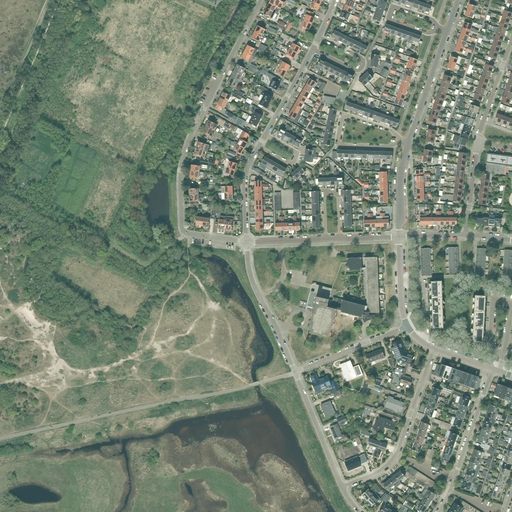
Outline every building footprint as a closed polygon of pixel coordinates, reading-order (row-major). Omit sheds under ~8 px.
[(280,1),(279,1),(276,0),(270,0),(269,3),(277,7),(280,9),(284,3),(280,1)] [(355,3),(347,0),(345,6),(352,9),(355,3)] [(418,9),(420,2),(414,0),(412,7),(418,9)] [(318,11),(320,6),(309,1),(308,3),(309,3),(308,6),(310,7),(318,11)] [(384,11),(386,5),(379,2),(377,8),(384,11)] [(423,11),(426,4),(420,2),(418,9),(423,11)] [(428,5),(429,2),(427,2),(426,4),(423,11),(429,13),(432,6),(428,5)] [(273,19),(275,14),(276,11),(275,11),(277,7),(269,3),(263,14),(273,19)] [(474,13),(476,7),(469,4),(467,10),(474,13)] [(352,9),(345,6),(343,11),(350,14),(352,9)] [(507,12),(508,9),(502,7),(501,10),(505,11),(503,17),(510,19),(511,13),(507,12)] [(382,16),(384,11),(377,8),(375,14),(382,16)] [(312,17),(313,13),(306,10),(304,14),(306,15),(304,21),(312,24),(314,18),(312,17)] [(472,19),(474,13),(467,10),(465,16),(472,19)] [(350,14),(343,11),(340,17),(348,20),(350,14)] [(380,22),(382,16),(375,14),(373,20),(380,22)] [(508,25),(510,19),(503,17),(501,22),(508,25)] [(309,30),(312,24),(304,21),(301,27),(309,30)] [(470,31),(472,25),(465,22),(463,28),(470,31)] [(506,31),(508,25),(501,22),(500,26),(498,25),(497,28),(499,28),(506,31)] [(390,33),(392,27),(386,25),(384,31),(390,33)] [(263,33),(265,30),(258,26),(254,32),(264,37),(265,38),(266,35),(263,33)] [(395,35),(398,29),(392,27),(390,33),(395,35)] [(468,37),(470,31),(463,28),(461,34),(468,37)] [(504,36),(506,31),(499,28),(497,34),(504,36)] [(401,37),(404,31),(398,29),(395,35),(401,37)] [(337,40),(340,34),(335,31),(331,37),(337,40)] [(409,33),(408,32),(404,31),(401,37),(407,39),(409,33)] [(261,43),(264,37),(254,32),(251,38),(259,42),(261,43)] [(290,37),(282,33),(278,42),(279,43),(282,37),(289,41),(290,37)] [(413,41),(415,35),(409,33),(407,39),(413,41)] [(343,43),(346,36),(340,34),(337,40),(343,43)] [(466,42),(468,37),(461,34),(459,40),(466,42)] [(502,42),(504,36),(497,34),(495,40),(502,42)] [(419,43),(421,37),(415,35),(413,41),(419,43)] [(348,45),(351,39),(346,36),(343,43),(348,45)] [(353,48),(357,42),(351,39),(348,45),(353,48)] [(464,48),(466,42),(459,40),(456,46),(464,48)] [(500,48),(502,42),(495,40),(493,46),(500,48)] [(293,43),(290,42),(287,47),(290,49),(297,53),(299,54),(300,51),(299,50),(300,48),(293,43)] [(359,51),(362,45),(357,42),(353,48),(359,51)] [(254,57),(257,51),(247,45),(244,52),(254,57)] [(364,54),(368,47),(362,45),(359,51),(364,54)] [(383,51),(384,52),(385,49),(384,49),(374,45),(372,50),(373,50),(373,51),(375,52),(377,53),(379,50),(380,49),(384,51),(383,51)] [(462,54),(464,48),(456,46),(454,51),(462,54)] [(498,54),(500,48),(493,46),(491,51),(498,54)] [(294,59),(297,53),(290,49),(286,56),(293,60),(294,59)] [(496,60),(498,54),(491,51),(489,57),(488,60),(490,61),(491,58),(496,60)] [(251,62),(254,57),(244,52),(241,58),(248,62),(249,61),(251,62)] [(456,65),(458,59),(451,57),(449,63),(456,65)] [(415,66),(418,60),(410,58),(408,64),(415,66)] [(283,62),(283,61),(280,60),(277,66),(287,72),(290,66),(283,62)] [(323,69),(326,62),(320,60),(317,66),(323,69)] [(328,71),(331,65),(326,62),(323,69),(328,71)] [(488,65),(489,62),(487,62),(486,65),(484,70),(491,73),(493,67),(488,65)] [(454,71),(456,65),(449,63),(447,68),(454,71)] [(413,72),(415,66),(408,64),(406,69),(413,72)] [(243,73),(245,69),(237,65),(234,72),(242,76),(244,77),(245,74),(243,73)] [(334,74),(337,68),(331,65),(328,71),(334,74)] [(284,77),(287,72),(277,66),(273,72),(276,74),(277,73),(284,77)] [(256,70),(249,67),(248,70),(259,76),(261,73),(256,70)] [(339,77),(342,71),(337,68),(334,74),(339,77)] [(411,78),(413,72),(406,69),(404,68),(402,74),(404,75),(408,76),(411,78)] [(489,79),(491,73),(484,70),(482,76),(489,79)] [(345,80),(348,73),(342,71),(339,77),(345,80)] [(238,82),(242,76),(234,72),(230,78),(238,82)] [(368,82),(373,78),(368,72),(363,76),(368,82)] [(350,83),(353,76),(348,73),(345,80),(350,83)] [(411,78),(408,76),(404,75),(402,81),(408,83),(409,83),(411,78)] [(452,78),(452,76),(449,75),(449,77),(445,75),(443,81),(450,84),(452,78)] [(364,87),(368,82),(363,76),(358,81),(364,87)] [(487,84),(489,79),(482,76),(480,82),(487,84)] [(235,89),(238,82),(230,78),(227,85),(235,89)] [(313,88),(316,83),(310,79),(307,84),(313,88)] [(277,90),(280,85),(272,80),(269,86),(277,90)] [(409,83),(408,83),(402,81),(400,87),(407,89),(409,83)] [(449,86),(450,84),(443,81),(440,87),(448,89),(450,89),(451,86),(449,86)] [(485,90),(487,84),(480,82),(478,88),(485,90)] [(266,93),(268,90),(256,84),(254,86),(263,91),(259,98),(270,103),(273,98),(265,93),(266,93)] [(310,93),(313,88),(307,84),(304,90),(310,93)] [(405,95),(407,89),(400,87),(398,92),(405,95)] [(446,95),(448,89),(440,87),(438,93),(446,95)] [(483,96),(485,90),(478,88),(476,93),(483,96)] [(307,98),(310,93),(304,90),(301,95),(307,98)] [(510,99),(511,94),(511,93),(505,91),(503,97),(510,99)] [(227,102),(231,96),(223,92),(220,99),(227,102)] [(403,101),(405,95),(398,92),(396,98),(403,101)] [(444,101),(446,95),(438,93),(436,98),(444,101)] [(481,102),(483,96),(476,93),(474,99),(481,102)] [(304,104),(307,98),(301,95),(297,100),(304,104)] [(463,103),(465,98),(459,96),(456,105),(464,108),(466,104),(463,103)] [(508,105),(510,99),(503,97),(501,103),(508,105)] [(266,109),(270,103),(259,98),(258,100),(261,101),(259,105),(266,109)] [(401,107),(403,101),(396,98),(394,104),(401,107)] [(442,107),(444,101),(436,98),(434,104),(442,107)] [(224,109),(227,102),(220,99),(217,105),(215,109),(219,111),(221,107),(224,109)] [(301,109),(304,104),(297,100),(294,105),(301,109)] [(351,111),(353,104),(347,102),(345,109),(351,111)] [(372,107),(373,104),(370,103),(368,110),(365,108),(362,115),(368,117),(371,110),(372,107)] [(357,113),(359,106),(353,104),(351,111),(357,113)] [(440,112),(442,107),(434,104),(432,110),(440,112)] [(298,114),(301,109),(294,105),(291,111),(298,114)] [(477,114),(479,108),(471,105),(469,111),(477,114)] [(259,111),(260,110),(253,106),(251,109),(251,110),(251,111),(252,112),(252,113),(253,113),(254,114),(252,118),(259,122),(263,116),(258,114),(259,112),(259,111)] [(334,109),(334,106),(332,106),(331,109),(330,109),(329,115),(336,116),(337,110),(334,109)] [(362,115),(365,108),(359,106),(357,113),(362,115)] [(374,119),(376,112),(371,110),(368,117),(374,119)] [(438,118),(440,112),(432,110),(430,116),(438,118)] [(237,118),(235,116),(226,111),(225,114),(229,117),(236,120),(237,118)] [(297,124),(299,119),(301,116),(298,114),(291,111),(288,116),(291,118),(290,120),(297,124)] [(474,120),(477,114),(469,111),(467,118),(474,120)] [(380,121),(382,115),(376,112),(374,119),(380,121)] [(500,115),(500,113),(498,112),(495,121),(501,124),(503,117),(500,115)] [(385,123),(388,117),(382,115),(380,121),(385,123)] [(259,122),(252,118),(249,116),(246,121),(249,123),(256,127),(259,122)] [(435,124),(438,118),(430,116),(428,122),(432,123),(432,125),(435,126),(435,124)] [(391,125),(394,119),(388,117),(385,123),(391,125)] [(506,126),(509,119),(503,117),(501,124),(506,126)] [(472,127),(474,120),(467,118),(465,124),(472,127)] [(397,127),(400,121),(394,119),(391,125),(397,127)] [(218,125),(209,121),(206,127),(213,131),(215,127),(216,128),(218,125)] [(470,133),(472,127),(465,124),(462,130),(466,132),(470,133)] [(283,138),(286,133),(286,132),(288,130),(285,128),(282,126),(277,135),(283,138)] [(213,131),(206,127),(203,132),(212,137),(213,134),(212,134),(213,131)] [(249,134),(241,130),(239,129),(239,130),(237,133),(241,135),(239,138),(240,139),(237,145),(244,149),(247,143),(243,141),(245,138),(246,139),(249,134)] [(470,133),(466,132),(462,130),(460,137),(468,140),(468,139),(470,133)] [(288,141),(291,135),(286,132),(286,133),(283,138),(288,141)] [(293,145),(297,138),(291,135),(288,141),(293,145)] [(468,140),(460,137),(455,135),(452,141),(455,142),(453,148),(461,149),(462,145),(465,147),(465,146),(468,140)] [(299,148),(302,142),(297,138),(293,145),(299,148)] [(330,146),(331,140),(324,139),(323,145),(324,145),(324,149),(326,149),(327,146),(330,146)] [(207,152),(209,146),(198,142),(196,148),(204,151),(207,152)] [(244,149),(237,145),(232,142),(229,146),(235,149),(234,150),(241,154),(244,149)] [(203,154),(204,151),(196,148),(194,154),(204,158),(204,155),(203,154)] [(343,158),(343,151),(337,150),(337,152),(332,152),(332,159),(337,159),(337,157),(343,158)] [(233,161),(234,157),(228,154),(226,158),(227,158),(225,167),(235,170),(237,164),(229,162),(230,159),(233,161)] [(501,156),(486,154),(484,163),(486,164),(486,167),(485,172),(504,175),(505,166),(511,166),(511,157),(501,156)] [(267,166),(270,160),(265,157),(261,163),(267,166)] [(271,171),(272,169),(275,163),(270,160),(267,166),(265,168),(271,171)] [(276,174),(277,172),(281,166),(275,163),(272,169),(271,171),(276,174)] [(208,169),(209,166),(201,165),(201,166),(192,165),(191,172),(199,173),(200,169),(201,169),(208,169)] [(235,170),(225,167),(222,166),(221,168),(223,169),(223,176),(229,176),(229,175),(233,176),(235,170)] [(282,178),(283,176),(286,169),(281,166),(277,172),(276,174),(282,178)] [(300,176),(305,172),(301,166),(296,170),(300,176)] [(423,174),(423,170),(423,167),(419,167),(419,170),(416,170),(416,177),(423,176),(430,176),(430,173),(423,174)] [(302,182),(304,181),(302,178),(300,176),(296,170),(291,174),(295,180),(298,177),(302,182)] [(234,222),(234,217),(227,216),(226,218),(225,229),(231,230),(232,222),(234,222)] [(332,289),(316,285),(314,292),(310,291),(307,303),(306,308),(313,310),(312,314),(311,321),(308,330),(308,331),(310,331),(309,334),(313,335),(320,337),(323,337),(324,335),(330,337),(337,310),(341,311),(341,313),(341,312),(345,313),(345,314),(348,315),(349,314),(352,315),(355,316),(359,316),(359,317),(362,318),(364,318),(366,322),(373,319),(373,318),(375,318),(375,315),(380,315),(377,257),(365,258),(365,261),(367,261),(367,264),(367,267),(367,271),(367,274),(368,274),(368,278),(367,278),(367,281),(368,281),(368,285),(367,285),(367,288),(368,288),(368,292),(368,295),(368,298),(368,302),(369,302),(369,305),(368,305),(368,309),(369,309),(369,312),(364,312),(365,308),(344,302),(344,301),(333,298),(332,301),(329,300),(332,289)] [(347,269),(362,268),(361,258),(361,259),(358,259),(358,258),(354,258),(354,259),(350,259),(350,258),(347,258),(347,269)] [(432,298),(442,297),(441,282),(431,282),(432,298)] [(485,303),(486,296),(475,296),(474,311),(479,312),(485,312),(485,303)] [(432,313),(443,313),(442,297),(432,298),(432,313)] [(485,312),(479,312),(474,311),(473,327),(478,327),(484,328),(485,312)] [(433,329),(443,328),(443,313),(432,313),(433,329)] [(484,328),(478,327),(473,327),(472,343),(483,343),(483,334),(484,331),(484,328)] [(406,354),(405,352),(400,340),(392,344),(398,359),(402,358),(406,359),(405,362),(411,364),(414,355),(408,353),(408,355),(406,354)] [(381,360),(385,358),(381,349),(366,355),(369,363),(380,359),(381,360)] [(351,368),(349,362),(340,365),(345,378),(351,376),(355,374),(356,377),(360,375),(357,369),(354,370),(353,368),(351,368)] [(442,378),(446,366),(441,364),(440,366),(437,364),(434,372),(438,374),(437,376),(442,378)] [(448,380),(452,368),(446,366),(442,378),(448,380)] [(453,382),(457,370),(452,368),(448,380),(453,382)] [(457,370),(453,382),(458,383),(462,372),(457,370)] [(462,372),(458,383),(464,385),(468,374),(462,372)] [(401,373),(400,376),(392,373),(391,377),(393,377),(391,383),(399,386),(401,382),(410,385),(412,380),(402,377),(403,374),(401,373)] [(468,374),(464,385),(469,387),(473,375),(468,374)] [(318,380),(316,375),(310,377),(312,381),(313,382),(312,383),(316,395),(323,392),(322,389),(333,385),(335,387),(332,388),(333,390),(327,392),(328,396),(333,394),(337,392),(336,392),(340,390),(338,385),(335,380),(330,382),(330,381),(329,381),(327,376),(318,380)] [(473,375),(469,387),(475,389),(479,377),(473,375)] [(382,392),(383,388),(370,383),(368,387),(382,392)] [(497,385),(492,383),(491,387),(496,388),(493,396),(499,398),(503,386),(498,384),(497,385)] [(503,386),(499,398),(504,399),(508,388),(503,386)] [(434,388),(433,387),(432,388),(433,388),(432,391),(433,392),(432,394),(438,397),(441,390),(434,388)] [(368,407),(373,393),(369,392),(365,406),(368,407)] [(432,394),(430,394),(429,398),(430,398),(429,401),(436,404),(438,397),(432,394)] [(403,409),(403,407),(404,404),(397,402),(397,401),(393,399),(393,398),(389,396),(385,407),(401,412),(402,408),(403,409)] [(469,400),(470,400),(463,398),(460,405),(467,407),(468,408),(469,407),(468,407),(470,404),(468,403),(469,400),(471,401),(469,400)] [(429,401),(428,401),(427,405),(428,405),(427,408),(434,410),(436,404),(429,401)] [(332,405),(331,405),(329,402),(321,405),(323,410),(325,409),(326,412),(325,412),(327,417),(335,413),(332,405)] [(467,407),(460,405),(457,403),(456,407),(459,408),(458,411),(465,414),(466,414),(467,410),(466,410),(467,407)] [(497,411),(498,407),(490,405),(488,411),(498,414),(498,412),(497,411)] [(372,408),(368,407),(365,406),(363,416),(366,418),(367,414),(370,415),(371,412),(374,413),(375,410),(372,409),(372,408)] [(427,408),(426,407),(426,408),(424,411),(426,412),(425,414),(423,414),(425,415),(431,417),(434,410),(427,408)] [(465,414),(458,411),(456,418),(462,420),(462,421),(464,421),(465,417),(464,417),(465,414)] [(495,421),(498,414),(488,411),(486,417),(495,421)] [(397,424),(397,423),(378,417),(379,417),(378,421),(376,420),(374,428),(383,431),(384,427),(394,431),(395,430),(394,430),(396,423),(397,424)] [(493,427),(495,421),(486,417),(484,423),(493,427)] [(462,421),(462,420),(456,418),(453,425),(460,427),(461,428),(462,427),(461,427),(463,424),(461,423),(462,421)] [(422,422),(421,422),(420,422),(421,422),(419,426),(421,426),(420,429),(426,432),(429,425),(422,422)] [(491,433),(493,427),(484,423),(482,429),(491,433)] [(335,439),(342,436),(337,424),(330,427),(335,439)] [(420,429),(418,429),(417,433),(418,433),(417,436),(424,438),(426,432),(420,429)] [(489,439),(491,433),(482,429),(479,436),(489,439)] [(459,435),(457,435),(450,432),(449,435),(446,434),(445,438),(446,438),(455,442),(456,442),(457,438),(456,438),(457,435),(459,436),(459,435)] [(417,436),(416,435),(416,436),(415,439),(416,440),(415,443),(422,445),(424,438),(417,436)] [(487,445),(489,439),(479,436),(477,442),(487,445)] [(385,451),(387,445),(369,438),(368,442),(368,443),(369,444),(369,445),(376,448),(373,456),(375,457),(377,458),(377,457),(379,458),(382,450),(385,451)] [(454,449),(455,445),(454,445),(455,442),(446,438),(444,445),(446,446),(453,448),(453,449),(454,449)] [(415,443),(413,442),(414,442),(412,446),(413,446),(413,449),(411,449),(412,449),(412,450),(419,452),(422,445),(415,443)] [(346,459),(359,454),(358,451),(363,449),(361,444),(357,446),(356,447),(343,452),(346,459)] [(453,449),(453,448),(446,446),(443,453),(450,455),(452,456),(452,455),(453,452),(452,451),(453,449)] [(484,453),(481,452),(475,450),(474,450),(475,450),(472,456),(482,459),(484,453)] [(450,455),(443,453),(441,452),(440,455),(442,456),(441,460),(444,461),(442,464),(447,466),(448,462),(449,462),(450,459),(449,458),(450,455)] [(511,465),(511,463),(511,458),(503,455),(502,458),(505,459),(503,462),(511,465)] [(483,460),(482,459),(472,456),(470,462),(480,466),(483,460)] [(511,465),(503,462),(501,461),(499,467),(501,468),(510,471),(511,465)] [(478,472),(480,466),(470,462),(468,468),(478,472)] [(476,478),(478,472),(468,468),(466,475),(474,477),(476,478)] [(508,476),(510,471),(501,468),(499,474),(508,476)] [(400,471),(399,470),(396,473),(397,473),(395,475),(394,474),(399,481),(405,477),(400,471)] [(394,486),(399,481),(394,474),(394,475),(391,477),(392,478),(389,480),(388,479),(394,486)] [(417,482),(418,480),(417,479),(414,477),(412,475),(410,474),(408,477),(417,482)] [(506,482),(508,476),(499,474),(497,479),(506,482)] [(471,483),(474,477),(466,475),(464,481),(471,483)] [(391,488),(394,486),(388,479),(385,481),(386,482),(384,484),(383,483),(384,484),(383,484),(388,490),(391,492),(393,491),(391,488)] [(504,488),(506,482),(497,479),(495,485),(504,488)] [(469,490),(471,483),(464,481),(462,487),(469,490)] [(502,494),(504,488),(495,485),(493,491),(502,494)] [(378,492),(381,490),(377,486),(375,488),(375,489),(371,493),(368,489),(365,492),(364,491),(362,492),(362,495),(361,495),(366,501),(373,495),(377,491),(378,492)] [(435,494),(425,488),(425,487),(422,491),(427,494),(425,497),(431,501),(432,502),(433,501),(432,501),(434,498),(433,497),(435,495),(436,496),(436,495),(435,495),(435,494)] [(499,500),(502,494),(493,491),(492,493),(491,493),(489,494),(489,496),(489,497),(491,498),(491,497),(499,500)] [(431,501),(425,497),(423,495),(420,493),(418,496),(421,497),(419,501),(421,503),(427,507),(429,508),(429,507),(431,504),(430,503),(431,501)] [(371,507),(378,501),(373,495),(366,501),(371,507)] [(412,510),(414,506),(408,502),(406,501),(403,505),(408,508),(412,510)] [(427,507),(421,503),(419,501),(416,504),(419,506),(417,509),(422,511),(425,511),(427,510),(426,509),(427,507)] [(461,504),(460,503),(457,501),(455,503),(452,508),(451,508),(457,511),(462,511),(464,509),(462,508),(460,506),(461,504)]
